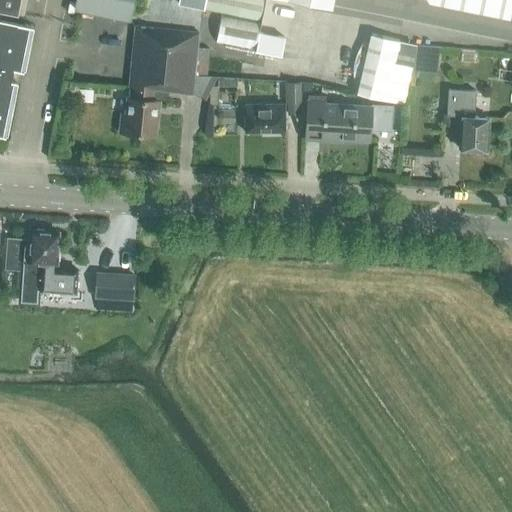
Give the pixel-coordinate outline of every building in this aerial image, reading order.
[(0,0),(0,135),(2,136),(17,71),(21,72),(31,27),(22,25),(27,0),(0,0)] [(76,0),(75,8),(129,18),(132,0),(76,0)] [(177,0),(177,4),(200,9),(202,0),(297,0),(308,2),(311,0),(177,0)] [(202,0),(200,9),(261,21),(265,0),(202,0)] [(511,0),(427,0),(429,2),(509,19),(511,0)] [(258,33),(260,23),(221,15),(215,43),(254,51),(258,33)] [(194,75),(197,48),(198,33),(135,26),(129,88),(133,88),(132,98),(129,98),(128,109),(121,108),(118,130),(125,130),(125,133),(153,136),(157,102),(151,101),(153,90),(175,93),(176,91),(192,93),(204,101),(216,77),(206,76),(194,75)] [(258,33),(254,51),(281,56),(284,38),(258,33)] [(370,35),(358,95),(404,106),(412,67),(393,63),(398,41),(370,35)] [(436,71),(439,51),(417,47),(413,68),(436,71)] [(197,48),(194,75),(206,76),(208,48),(197,48)] [(242,71),(251,73),(253,65),(243,63),(242,71)] [(218,86),(237,86),(237,78),(218,76),(218,86)] [(303,89),(311,90),(312,80),(303,80),(303,89)] [(300,114),(300,83),(288,83),(288,114),(300,114)] [(486,151),(488,118),(474,118),(475,92),(448,90),(447,116),(462,117),(460,150),(486,151)] [(308,95),(306,137),(370,141),(370,130),(391,131),(392,105),(371,104),(371,107),(324,104),(324,96),(308,95)] [(245,104),(245,132),(285,131),(284,103),(245,104)] [(6,237),(6,238),(8,238),(7,249),(21,249),(19,270),(17,305),(39,306),(40,290),(75,292),(77,268),(75,268),(63,268),(54,267),(54,263),(56,263),(58,232),(31,230),(30,238),(6,237)] [(134,301),(135,274),(95,271),(93,298),(134,301)]
